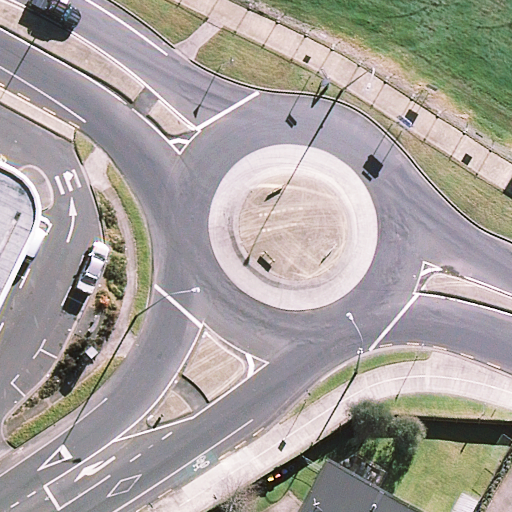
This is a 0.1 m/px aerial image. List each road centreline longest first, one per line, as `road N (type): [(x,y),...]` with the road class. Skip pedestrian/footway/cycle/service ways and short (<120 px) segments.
road 1 (secondary): [(345,327),(282,382),(173,452),(63,493)]
road 2 (secondary): [(63,493),(161,350),(180,305),(188,228)]
road 3 (secondary): [(188,228),(165,178),(119,135),(59,90),(0,60)]
road 4 (secondary): [(51,0),(250,130)]
road 5 (secondary): [(345,327),(309,337),(242,321),(212,296),(194,264),(188,228)]
road 6 (secondary): [(250,130),(320,121),(353,133),(399,185),(407,220)]
road 7 (tertiary): [(511,347),(371,310)]
road 8 (secondary): [(188,228),(207,167),(250,130)]
